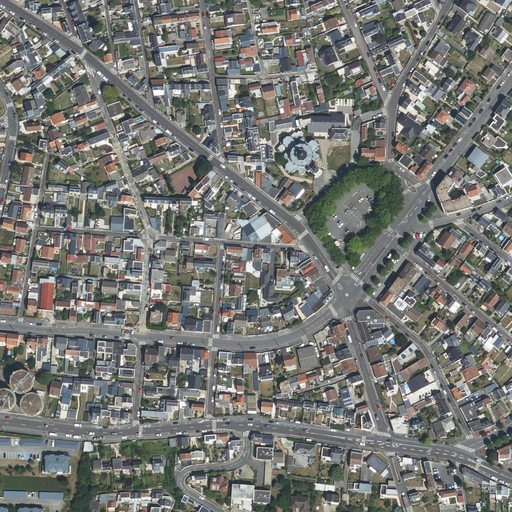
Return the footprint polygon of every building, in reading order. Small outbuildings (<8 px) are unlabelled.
[(310,8),(318,5),(316,0),(310,0),(303,4),(304,9),(306,9),(306,10),(310,8)] [(334,2),(333,0),(329,0),(321,3),(324,8),(335,4),(334,2)] [(400,0),(399,0),(392,3),(397,13),(405,9),(400,0)] [(431,4),(429,0),(427,0),(419,4),(422,9),(431,4)] [(40,10),(40,4),(33,5),(33,2),(27,3),(27,6),(27,9),(39,16),(42,11),(41,10),(40,10)] [(75,4),(69,6),(73,17),(84,13),(83,11),(80,4),(79,2),(75,4)] [(324,8),(321,3),(318,5),(310,8),(311,11),(313,13),(324,8)] [(167,14),(173,13),(169,4),(165,5),(167,14)] [(248,11),(247,5),(229,7),(230,16),(234,15),(243,13),(243,11),(246,11),(248,11)] [(377,6),(371,8),(373,13),(374,16),(380,13),(377,6)] [(371,8),(359,13),(361,16),(361,18),(365,16),(373,13),(371,8)] [(53,14),(52,9),(42,10),(42,11),(39,16),(42,18),(43,16),(44,16),(53,14)] [(201,21),(199,9),(189,11),(189,12),(190,22),(201,21)] [(408,13),(404,15),(407,20),(412,17),(417,15),(415,10),(408,13)] [(403,11),(392,15),(394,19),(404,15),(403,11)] [(191,27),(190,22),(189,12),(177,13),(178,23),(185,22),(186,27),(187,28),(191,27)] [(307,16),(306,15),(304,16),(304,17),(301,17),(301,16),(299,16),(299,12),(297,12),(298,20),(307,19),(307,18),(307,16)] [(458,12),(456,15),(458,16),(463,20),(465,17),(458,12)] [(84,13),(73,17),(76,23),(86,19),(84,13)] [(178,23),(177,13),(169,14),(170,24),(174,24),(178,23)] [(170,24),(169,14),(161,16),(163,25),(166,25),(170,24)] [(243,26),(242,14),(234,15),(230,16),(227,16),(228,28),(243,26)] [(161,16),(161,15),(153,17),(155,26),(159,26),(163,25),(161,16)] [(407,20),(404,15),(394,19),(396,24),(407,20)] [(420,23),(418,17),(417,15),(412,17),(416,26),(420,23)] [(420,23),(421,26),(427,23),(423,15),(418,17),(420,23)] [(456,37),(466,23),(463,20),(458,16),(452,24),(451,25),(450,25),(446,30),(456,37)] [(478,30),(477,31),(482,35),(486,30),(488,32),(497,20),(493,17),(492,18),(489,16),(478,30)] [(505,21),(500,18),(495,25),(497,26),(500,28),(505,21)] [(5,19),(0,25),(0,27),(3,30),(9,22),(5,19)] [(86,19),(76,23),(78,28),(88,25),(87,22),(86,19)] [(335,19),(325,24),(329,33),(340,28),(338,24),(337,24),(335,19)] [(72,34),(67,20),(61,21),(66,33),(69,36),(72,34)] [(21,30),(9,22),(3,30),(14,38),(18,33),(21,30)] [(276,23),(261,25),(262,34),(277,32),(276,23)] [(364,31),(375,27),(373,23),(362,28),(364,31)] [(384,34),(380,24),(377,26),(378,28),(376,29),(378,33),(379,36),(384,34)] [(89,29),(88,25),(78,28),(83,44),(94,42),(93,38),(90,32),(92,32),(92,31),(93,31),(93,30),(92,30),(92,29),(91,29),(89,29)] [(364,31),(361,32),(362,35),(365,34),(365,33),(376,29),(378,28),(377,26),(375,27),(364,31)] [(378,33),(376,29),(365,33),(365,34),(366,37),(367,38),(368,37),(378,33)] [(497,33),(495,35),(494,37),(500,42),(506,34),(500,29),(499,31),(497,33)] [(344,42),(339,31),(329,35),(332,42),(334,46),(344,42)] [(215,33),(216,40),(229,39),(231,39),(230,32),(226,33),(226,32),(215,33)] [(254,40),(253,35),(239,37),(242,48),(250,47),(250,45),(251,45),(251,43),(250,43),(249,41),(254,40)] [(287,47),(292,46),(292,45),(295,44),(295,43),(295,41),(294,35),(286,36),(286,37),(283,37),(284,47),(287,47)] [(154,50),(159,49),(159,48),(159,47),(157,47),(155,36),(150,37),(153,50),(154,50)] [(389,50),(405,44),(404,41),(403,39),(387,45),(389,50)] [(352,43),(351,40),(337,46),(339,51),(344,49),(353,45),(352,43)] [(94,42),(89,47),(96,53),(99,49),(97,47),(98,45),(94,42)] [(441,42),(434,53),(442,59),(450,49),(441,42)] [(27,57),(35,52),(30,44),(27,46),(24,48),(27,57)] [(381,48),(378,50),(374,51),(376,55),(383,52),(385,52),(388,50),(386,46),(382,48),(381,48)] [(480,55),(486,60),(493,51),(486,46),(482,52),(480,55)] [(23,58),(27,57),(24,48),(23,47),(21,47),(18,48),(20,53),(21,59),(22,59),(22,58),(23,58)] [(175,47),(167,48),(159,49),(160,55),(161,60),(165,60),(164,53),(176,52),(176,50),(175,47)] [(257,55),(255,47),(250,47),(242,48),(241,49),(241,55),(242,54),(245,54),(246,54),(247,56),(247,57),(257,55)] [(279,49),(279,48),(276,48),(276,53),(276,54),(275,55),(276,58),(283,58),(282,49),(279,49)] [(338,62),(332,48),(319,54),(321,60),(324,59),(327,66),(338,62)] [(67,54),(60,49),(55,53),(60,60),(67,54)] [(307,54),(308,54),(310,66),(315,65),(312,49),(307,50),(307,54)] [(510,64),(511,61),(511,53),(511,52),(508,50),(502,58),(510,64)] [(38,56),(35,52),(27,57),(32,66),(37,63),(34,58),(37,57),(38,56)] [(300,68),(305,67),(304,64),(302,55),(302,52),(297,53),(300,68)] [(442,59),(434,53),(429,59),(438,66),(443,59),(442,59)] [(72,56),(64,62),(66,66),(67,66),(73,61),(75,60),(72,56)] [(391,67),(396,65),(392,56),(389,57),(387,58),(391,67)] [(32,66),(27,57),(23,58),(25,60),(23,62),(24,67),(25,68),(25,70),(26,71),(27,74),(31,71),(29,68),(32,66)] [(129,58),(130,61),(124,62),(127,71),(135,69),(133,58),(129,58)] [(292,73),(289,59),(284,60),(269,61),(269,65),(280,64),(281,67),(281,68),(283,74),(292,73)] [(382,60),(378,62),(379,64),(376,65),(377,67),(386,63),(384,59),(382,60)] [(442,69),(447,63),(443,59),(438,66),(442,69)] [(23,62),(22,61),(17,62),(14,63),(8,67),(12,72),(16,69),(17,69),(20,68),(24,67),(23,62)] [(240,72),(238,61),(228,63),(229,66),(229,70),(230,71),(237,70),(237,73),(240,72)] [(66,66),(64,62),(56,68),(59,72),(64,68),(65,67),(66,66)] [(439,70),(428,62),(425,66),(436,74),(439,70)] [(362,71),(358,63),(348,67),(352,76),(362,71)] [(379,73),(381,78),(387,75),(389,74),(389,75),(393,73),(394,75),(395,77),(400,75),(396,66),(391,68),(379,73)] [(503,73),(494,66),(491,71),(495,74),(499,77),(503,73)] [(40,79),(47,75),(41,67),(36,71),(34,73),(39,80),(40,79)] [(347,77),(352,76),(348,67),(344,69),(347,77)] [(59,72),(56,68),(48,74),(51,78),(59,72)] [(197,74),(196,68),(182,69),(183,78),(185,78),(185,75),(197,74)] [(183,78),(182,69),(170,71),(171,75),(171,76),(173,76),(173,78),(177,78),(177,76),(178,76),(178,79),(183,79),(183,78)] [(489,81),(495,74),(491,71),(489,69),(483,77),(489,81)] [(444,75),(439,70),(436,74),(434,76),(440,81),(444,75)] [(27,74),(26,71),(14,80),(16,82),(23,77),(27,74)] [(428,80),(415,71),(412,76),(424,85),(425,85),(428,80)] [(61,75),(59,72),(51,78),(54,81),(61,75)] [(51,78),(48,74),(47,75),(40,79),(43,83),(50,78),(51,78)] [(134,86),(137,83),(140,80),(133,75),(128,81),(134,86)] [(21,90),(25,87),(22,84),(26,81),(23,77),(16,82),(12,85),(18,92),(21,90)] [(158,81),(151,81),(152,86),(165,86),(165,82),(165,77),(158,77),(158,81)] [(148,85),(147,78),(140,85),(136,90),(140,94),(148,85)] [(364,87),(370,85),(368,78),(361,81),(364,87)] [(43,83),(40,79),(39,80),(37,82),(32,85),(35,89),(43,83)] [(452,83),(448,80),(442,89),(446,92),(446,91),(451,86),(452,83)] [(475,86),(470,82),(467,80),(460,89),(463,91),(468,95),(475,86)] [(468,95),(470,97),(478,86),(471,80),(470,82),(475,86),(468,95)] [(376,91),(373,83),(370,85),(364,87),(361,89),(362,92),(364,91),(365,93),(373,89),(374,91),(376,91)] [(420,90),(412,84),(410,87),(408,89),(412,92),(414,93),(418,97),(422,92),(420,90)] [(90,101),(84,87),(80,89),(80,88),(74,90),(79,105),(90,101)] [(263,99),(276,96),(274,87),(262,89),(261,89),(263,96),(263,99)] [(326,110),(321,87),(316,88),(321,111),(326,110)] [(428,93),(426,91),(424,93),(426,95),(436,102),(443,94),(434,87),(429,94),(428,93)] [(376,96),(374,91),(373,89),(365,93),(367,97),(371,96),(372,98),(376,96)] [(228,90),(218,90),(220,101),(226,100),(228,100),(228,95),(230,95),(231,94),(231,91),(230,90),(228,90)] [(468,100),(471,97),(470,97),(468,95),(463,91),(460,95),(457,99),(459,100),(464,104),(468,99),(468,100)] [(41,96),(35,100),(39,113),(47,108),(45,105),(46,103),(41,96)] [(249,108),(253,107),(250,97),(240,98),(242,107),(244,107),(247,107),(247,108),(249,108)] [(306,99),(300,100),(300,101),(301,105),(303,115),(314,113),(313,109),(312,102),(309,102),(311,110),(306,112),(305,108),(304,109),(303,105),(303,104),(306,103),(307,103),(306,99)] [(409,106),(411,102),(407,99),(401,108),(405,111),(406,109),(409,106)] [(511,103),(506,99),(502,104),(510,110),(511,107),(511,103)] [(96,105),(94,100),(84,104),(86,109),(92,107),(96,105)] [(288,100),(279,101),(281,107),(282,106),(284,114),(280,115),(281,120),(286,119),(285,115),(287,115),(284,102),(288,101),(288,100)] [(40,116),(35,101),(29,102),(31,106),(34,116),(35,117),(40,116)] [(286,119),(292,118),(291,114),(288,104),(289,104),(288,101),(284,102),(287,115),(285,115),(286,119)] [(300,106),(301,105),(300,101),(294,102),(294,107),(291,107),(292,112),(301,111),(300,106)] [(306,105),(303,105),(304,109),(305,108),(306,112),(311,110),(309,102),(307,103),(306,103),(306,105)] [(211,103),(198,104),(198,109),(204,108),(205,112),(204,112),(204,117),(206,117),(206,122),(215,120),(213,107),(211,107),(211,103)] [(117,104),(108,107),(112,119),(122,115),(120,110),(119,110),(117,104)] [(455,108),(461,112),(464,108),(462,107),(459,104),(455,108)] [(510,110),(502,104),(495,114),(497,115),(503,120),(511,111),(510,110)] [(29,118),(34,116),(31,106),(25,108),(27,111),(28,114),(29,118)] [(468,119),(472,114),(464,108),(461,112),(460,113),(468,119)] [(450,117),(442,111),(440,115),(436,120),(444,126),(450,117)] [(64,123),(61,113),(51,117),(55,127),(64,123)] [(423,129),(414,122),(410,119),(407,116),(403,113),(398,120),(399,123),(406,128),(406,130),(405,131),(404,130),(401,134),(409,140),(414,134),(418,138),(424,129),(423,129)] [(463,126),(467,121),(459,115),(454,120),(463,126)] [(503,120),(497,115),(494,120),(497,122),(495,125),(493,123),(490,128),(497,133),(506,122),(503,120)] [(88,120),(87,116),(75,121),(77,125),(77,126),(89,121),(88,120)] [(256,121),(255,118),(253,118),(245,119),(245,123),(243,123),(243,125),(239,125),(240,131),(248,130),(257,128),(257,125),(256,121)] [(292,128),(290,120),(275,123),(277,131),(292,128)] [(443,125),(435,120),(433,123),(440,128),(443,125)] [(375,123),(375,121),(364,125),(362,126),(362,129),(367,129),(367,131),(375,131),(375,129),(375,124),(375,123)] [(130,127),(129,122),(122,125),(125,132),(127,136),(129,136),(133,134),(131,130),(130,127)] [(440,128),(433,123),(433,124),(430,127),(428,130),(427,131),(432,135),(435,131),(437,132),(440,128)] [(26,125),(27,132),(40,131),(40,124),(26,125)] [(138,132),(144,130),(143,125),(135,128),(133,128),(133,129),(135,133),(136,133),(138,132)] [(151,131),(150,128),(144,130),(138,132),(143,143),(150,140),(154,138),(154,137),(151,131)] [(257,129),(257,128),(248,130),(249,134),(253,133),(255,143),(259,142),(259,141),(257,129)] [(164,134),(158,129),(151,131),(154,137),(164,134)] [(52,143),(60,140),(57,130),(52,132),(51,133),(48,134),(52,143)] [(210,138),(219,145),(217,130),(210,138)] [(347,133),(347,130),(332,130),(332,132),(332,140),(347,141),(347,133)] [(427,131),(424,130),(422,133),(429,138),(432,135),(427,131)] [(495,139),(486,132),(484,136),(483,135),(480,139),(483,141),(482,142),(489,148),(492,145),(496,140),(495,139)] [(110,138),(108,133),(99,137),(101,142),(110,138)] [(301,140),(300,139),(296,134),(295,133),(292,135),(291,135),(291,136),(290,137),(290,138),(287,138),(286,137),(286,138),(283,141),(282,141),(283,142),(282,145),(282,146),(283,145),(284,147),(283,147),(284,148),(284,147),(287,150),(286,150),(287,151),(287,150),(289,152),(288,154),(287,153),(287,154),(286,154),(284,156),(284,158),(286,160),(287,160),(287,161),(288,161),(289,163),(288,164),(287,164),(287,165),(286,166),(285,166),(285,167),(286,169),(285,170),(286,170),(288,173),(288,174),(289,174),(289,173),(292,173),(292,174),(293,174),(293,173),(294,172),(295,172),(294,171),(295,170),(298,171),(297,172),(298,173),(298,172),(298,173),(300,175),(302,176),(304,174),(304,172),(305,173),(305,172),(307,171),(307,172),(308,173),(309,172),(310,172),(315,177),(314,179),(316,179),(316,177),(317,177),(316,176),(317,176),(316,176),(316,175),(318,173),(319,174),(319,173),(320,174),(321,173),(322,173),(322,172),(320,172),(316,167),(316,165),(315,165),(314,166),(315,162),(316,162),(317,162),(316,161),(318,161),(320,160),(320,157),(318,155),(317,155),(317,154),(316,155),(315,152),(316,151),(316,152),(317,151),(316,151),(318,150),(319,149),(318,149),(318,146),(319,146),(318,145),(315,142),(315,141),(314,142),(312,142),(311,141),(311,142),(310,143),(309,143),(309,144),(308,145),(306,144),(306,143),(305,143),(305,142),(304,140),(301,140)] [(280,146),(278,149),(280,151),(282,154),(284,156),(286,154),(287,154),(287,153),(288,154),(289,152),(287,150),(287,151),(286,150),(287,150),(284,147),(284,148),(283,147),(284,147),(283,145),(282,146),(282,145),(283,142),(282,141),(283,141),(286,138),(286,137),(287,138),(290,138),(290,137),(291,136),(291,135),(286,135),(280,140),(280,146)] [(130,141),(129,136),(127,136),(119,139),(121,144),(124,143),(127,142),(130,141)] [(503,148),(506,144),(496,136),(495,139),(496,140),(492,145),(496,148),(503,148)] [(101,142),(99,137),(89,141),(91,145),(91,146),(101,142)] [(168,144),(166,138),(155,142),(157,148),(168,144)] [(210,138),(204,146),(217,156),(220,155),(219,145),(210,138)] [(409,148),(396,138),(396,142),(407,151),(409,148)] [(52,143),(49,144),(50,148),(57,145),(60,152),(64,150),(60,140),(52,143)] [(47,142),(46,142),(40,141),(38,149),(43,149),(45,150),(47,142)] [(49,144),(48,141),(46,141),(46,142),(47,142),(45,150),(43,149),(43,152),(47,153),(51,154),(52,155),(50,148),(49,144)] [(91,145),(89,141),(75,146),(77,151),(79,150),(80,151),(84,150),(84,149),(88,147),(91,145)] [(265,163),(270,163),(270,160),(267,160),(263,160),(262,154),(266,154),(265,148),(265,142),(261,142),(260,142),(261,151),(261,154),(261,158),(261,163),(265,163)] [(386,150),(386,142),(380,142),(376,142),(375,142),(375,143),(375,150),(386,150)] [(405,155),(407,151),(396,142),(396,149),(404,156),(405,155)] [(427,162),(428,162),(435,152),(434,152),(437,148),(431,144),(421,157),(423,159),(427,162)] [(70,148),(64,150),(60,152),(62,157),(65,156),(65,157),(69,156),(68,154),(72,153),(70,148)] [(140,153),(139,148),(134,150),(134,151),(136,155),(137,158),(141,156),(143,161),(148,159),(145,151),(140,153)] [(180,153),(179,148),(169,152),(171,156),(179,153),(180,153)] [(418,155),(409,148),(407,151),(405,155),(413,161),(418,155)] [(477,148),(468,161),(472,164),(479,170),(489,157),(477,148)] [(382,152),(375,152),(375,161),(375,162),(385,162),(385,156),(382,156),(382,152)] [(167,158),(165,153),(154,157),(156,162),(167,158)] [(186,153),(181,156),(180,156),(181,158),(182,160),(184,159),(186,162),(190,160),(186,153)] [(21,157),(20,161),(31,163),(32,156),(22,154),(21,157)] [(119,162),(118,158),(114,160),(113,155),(99,160),(100,164),(103,163),(104,168),(107,167),(113,164),(119,162)] [(407,169),(413,161),(405,155),(404,156),(398,163),(407,169)] [(421,157),(418,155),(413,161),(418,165),(421,162),(423,159),(421,157)] [(182,160),(181,158),(179,160),(180,162),(175,165),(176,168),(186,162),(184,159),(182,160)] [(151,164),(148,159),(143,161),(145,165),(148,170),(153,168),(151,164)] [(69,167),(61,161),(58,165),(66,171),(68,170),(70,167),(69,167)] [(422,181),(433,166),(428,162),(427,162),(425,165),(421,170),(419,172),(416,177),(422,181)] [(116,172),(113,164),(107,167),(109,175),(116,172)] [(477,174),(480,170),(479,170),(472,164),(469,168),(470,169),(473,171),(477,174)] [(148,170),(145,165),(144,165),(145,168),(140,170),(142,175),(143,174),(149,172),(148,170)] [(35,169),(26,167),(25,170),(24,170),(23,176),(33,178),(35,169)] [(410,172),(416,177),(419,172),(415,169),(413,167),(410,172)] [(511,183),(511,176),(506,169),(495,176),(503,187),(509,183),(511,184),(511,183)] [(155,182),(160,179),(159,178),(154,170),(150,173),(150,174),(152,176),(153,179),(155,182)] [(461,176),(453,170),(447,178),(455,184),(457,182),(459,178),(461,176)] [(481,179),(487,175),(480,170),(477,174),(476,175),(481,179)] [(216,174),(212,171),(207,176),(211,180),(216,174)] [(120,181),(116,172),(109,175),(113,184),(116,183),(120,181)] [(220,177),(216,174),(211,180),(215,184),(220,177)] [(33,178),(23,176),(21,182),(22,183),(22,186),(31,188),(33,178)] [(211,180),(207,176),(201,183),(205,186),(211,180)] [(262,191),(274,200),(280,192),(274,187),(274,188),(271,187),(272,186),(272,183),(265,178),(262,176),(262,178),(262,191)] [(455,184),(447,178),(441,185),(449,192),(452,188),(455,184)] [(166,190),(161,181),(156,184),(161,193),(166,190)] [(116,183),(113,184),(105,187),(107,192),(113,190),(118,188),(116,183)] [(205,186),(201,183),(195,189),(199,193),(202,189),(205,186)] [(303,189),(296,183),(288,193),(294,197),(296,199),(297,197),(302,191),(303,189)] [(449,192),(441,185),(437,190),(437,193),(441,205),(451,201),(448,193),(449,192)] [(468,199),(483,193),(481,190),(478,185),(467,190),(467,188),(463,190),(466,195),(467,196),(468,199)] [(97,195),(98,190),(93,189),(94,187),(89,187),(88,195),(97,195)] [(497,199),(502,196),(497,188),(494,189),(492,191),(495,195),(497,199)] [(32,194),(32,195),(32,193),(32,190),(27,189),(26,193),(26,196),(24,195),(23,200),(30,202),(32,194)] [(199,193),(195,189),(189,195),(192,198),(192,199),(193,198),(199,193)] [(215,193),(211,191),(204,200),(205,200),(208,203),(210,201),(215,193)] [(294,197),(288,193),(287,192),(280,200),(283,203),(287,206),(294,197)] [(219,201),(226,206),(227,201),(230,197),(225,193),(219,201)] [(233,194),(227,202),(236,208),(238,206),(242,200),(233,194)] [(448,215),(472,208),(468,199),(467,196),(457,200),(458,201),(452,203),(451,201),(441,205),(444,214),(448,215)] [(291,205),(296,199),(294,197),(287,206),(290,209),(293,206),(291,205)] [(215,205),(210,201),(208,203),(205,200),(205,206),(211,210),(215,205)] [(247,204),(242,201),(242,200),(238,206),(241,208),(243,207),(247,204)] [(250,202),(247,204),(243,207),(250,218),(258,212),(251,201),(250,202)] [(56,212),(56,207),(57,204),(52,203),(43,202),(41,213),(56,214),(56,212)] [(10,205),(8,216),(16,218),(17,216),(18,207),(10,205)] [(32,207),(22,206),(20,220),(25,221),(26,213),(27,212),(28,212),(31,212),(32,207)] [(508,217),(508,216),(499,209),(497,210),(500,212),(508,217)] [(509,221),(510,220),(507,218),(508,217),(500,212),(497,216),(505,221),(507,223),(509,221)] [(251,224),(244,229),(243,229),(252,242),(256,239),(258,242),(271,233),(283,225),(280,223),(267,213),(251,224)] [(493,222),(484,215),(482,218),(490,225),(493,222)] [(119,218),(115,217),(114,227),(122,228),(122,220),(118,220),(119,218)] [(488,228),(490,225),(482,218),(481,218),(478,223),(487,229),(488,228)] [(17,224),(18,220),(14,219),(13,222),(5,220),(4,221),(13,223),(12,229),(16,230),(17,224)] [(249,221),(237,220),(244,229),(251,224),(249,221)] [(13,223),(4,221),(3,227),(4,227),(12,229),(13,223)] [(507,223),(507,224),(503,229),(511,236),(511,223),(509,221),(507,223)] [(497,236),(501,232),(496,228),(497,227),(496,226),(497,225),(493,222),(490,225),(488,228),(491,231),(494,233),(497,236)] [(28,226),(17,224),(16,230),(16,232),(26,234),(28,226)] [(296,240),(283,225),(271,233),(276,237),(277,238),(278,237),(281,240),(286,245),(295,245),(297,241),(297,240),(296,240)] [(252,242),(243,229),(242,241),(252,242)] [(455,239),(446,232),(437,244),(446,251),(455,239)] [(272,238),(271,233),(258,242),(272,243),(272,238)] [(135,239),(131,239),(130,242),(126,241),(125,251),(134,252),(134,250),(134,245),(134,244),(135,239)] [(141,240),(135,239),(134,244),(137,244),(140,247),(140,248),(140,250),(145,251),(146,246),(141,240)] [(25,241),(18,240),(18,242),(16,251),(19,251),(23,252),(25,245),(25,241)] [(511,242),(511,243),(509,241),(503,250),(508,254),(511,248),(511,242)] [(190,244),(182,243),(182,249),(183,249),(183,254),(188,255),(188,254),(190,250),(190,249),(190,244)] [(467,243),(460,252),(461,252),(466,256),(473,247),(472,246),(467,243)] [(479,244),(476,248),(484,255),(488,250),(479,244)] [(429,250),(423,245),(419,250),(427,256),(429,254),(432,256),(433,256),(434,254),(429,250)] [(53,259),(55,249),(45,247),(43,258),(53,259)] [(243,257),(243,261),(247,262),(247,256),(248,249),(239,248),(239,254),(240,254),(239,256),(243,257)] [(263,250),(256,250),(255,253),(255,259),(263,259),(263,250)] [(270,262),(271,251),(263,250),(263,259),(262,263),(268,264),(268,262),(270,262)] [(427,256),(419,250),(417,253),(417,255),(429,265),(430,263),(435,267),(437,264),(430,259),(427,256)] [(176,252),(166,251),(165,256),(165,261),(175,262),(176,252)] [(499,259),(490,252),(487,256),(487,257),(490,259),(493,261),(495,263),(499,259)] [(255,259),(255,253),(253,253),(253,263),(262,263),(263,259),(255,259)] [(303,254),(299,253),(300,254),(301,260),(303,263),(304,265),(311,260),(310,259),(303,254)] [(10,263),(11,256),(3,254),(2,262),(10,263)] [(79,256),(76,256),(71,255),(68,255),(68,261),(76,262),(76,264),(84,264),(84,262),(79,261),(79,256)] [(18,257),(11,256),(10,263),(17,265),(19,257),(18,257)] [(454,256),(449,263),(453,266),(455,263),(460,268),(464,264),(463,264),(454,256)] [(499,259),(495,263),(492,267),(497,271),(503,262),(499,259)] [(303,265),(299,268),(301,270),(305,267),(313,263),(311,260),(304,265),(303,265)] [(444,269),(447,264),(442,260),(440,263),(439,265),(442,267),(444,269)] [(475,269),(465,261),(463,264),(464,264),(473,271),(475,269)] [(143,272),(144,263),(134,262),(134,263),(133,271),(143,272)] [(205,268),(206,262),(203,262),(201,262),(195,262),(195,267),(200,267),(200,273),(205,273),(205,268)] [(317,269),(313,263),(305,267),(309,273),(317,269)] [(409,264),(399,277),(408,284),(418,271),(409,264)] [(473,271),(464,264),(460,268),(470,275),(473,271)] [(303,273),(305,276),(307,275),(309,273),(305,267),(301,270),(303,273)] [(492,267),(488,272),(494,277),(498,272),(497,271),(492,267)] [(486,276),(476,268),(475,269),(473,271),(483,279),(485,277),(486,276)] [(16,270),(14,269),(12,282),(13,282),(20,283),(21,279),(21,276),(22,272),(15,271),(16,270)] [(307,275),(308,276),(314,283),(322,278),(317,269),(309,273),(307,275)] [(290,274),(290,273),(286,273),(287,271),(279,270),(278,270),(277,278),(281,278),(281,279),(286,279),(286,277),(290,278),(290,274)] [(160,271),(153,271),(152,284),(162,285),(163,276),(164,272),(160,271)] [(483,279),(473,272),(472,273),(473,274),(482,281),(483,279)] [(274,295),(274,283),(268,283),(269,274),(262,273),(261,287),(265,287),(265,299),(268,302),(275,303),(280,300),(280,296),(274,295)] [(511,277),(507,273),(506,275),(502,280),(508,285),(511,281),(510,280),(511,278),(511,277)] [(474,282),(478,286),(482,281),(473,274),(469,278),(472,281),(474,282)] [(308,276),(303,280),(308,287),(314,283),(308,276)] [(419,293),(429,280),(424,276),(414,289),(419,293)] [(466,278),(463,276),(458,282),(461,285),(466,278)] [(408,284),(399,277),(397,280),(406,287),(408,284)] [(314,283),(308,287),(313,292),(321,300),(326,295),(322,292),(327,287),(322,278),(314,283)] [(492,286),(483,279),(482,281),(491,288),(492,286)] [(55,281),(49,280),(41,280),(38,311),(52,312),(52,310),(55,282),(55,281)] [(406,287),(397,280),(390,290),(399,297),(400,295),(403,291),(405,289),(406,287)] [(433,283),(430,280),(429,280),(419,293),(420,293),(423,295),(425,292),(430,286),(431,285),(433,283)] [(482,281),(478,286),(487,292),(491,288),(482,281)] [(111,283),(103,283),(103,291),(103,293),(117,295),(118,288),(118,284),(111,284),(111,283)] [(19,295),(20,289),(12,287),(7,286),(6,292),(15,294),(19,295)] [(241,286),(231,286),(230,298),(235,298),(238,299),(240,299),(241,286)] [(430,289),(427,293),(435,300),(436,299),(438,296),(435,293),(433,291),(430,289)] [(326,295),(321,300),(326,305),(333,298),(333,294),(332,290),(330,292),(326,295)] [(399,297),(390,290),(380,302),(386,308),(390,303),(394,306),(395,305),(397,307),(395,310),(404,318),(406,316),(412,308),(402,300),(399,297)] [(321,300),(313,292),(310,295),(316,302),(317,303),(321,300)] [(417,302),(420,299),(418,297),(412,292),(409,295),(408,297),(411,299),(412,298),(417,302)] [(452,299),(445,292),(441,297),(448,302),(449,303),(452,299)] [(402,297),(400,295),(399,297),(402,300),(404,301),(408,297),(409,295),(407,293),(406,295),(405,294),(402,297)] [(490,306),(492,307),(499,298),(493,293),(486,302),(489,305),(490,306)] [(441,297),(439,295),(438,296),(436,299),(439,302),(444,306),(448,302),(441,297)] [(412,308),(417,302),(412,298),(411,299),(408,297),(404,301),(412,308)] [(479,297),(474,304),(477,306),(483,300),(479,297)] [(456,302),(452,299),(449,303),(446,306),(450,310),(456,302)] [(315,314),(326,305),(321,300),(317,303),(314,306),(311,309),(315,314)] [(37,313),(38,302),(30,301),(30,302),(29,312),(37,313)] [(510,306),(503,301),(497,309),(500,312),(503,314),(510,306)] [(461,306),(456,302),(450,310),(454,313),(461,306)] [(390,303),(386,308),(402,321),(404,318),(395,310),(397,307),(395,305),(394,306),(390,303)] [(1,304),(0,309),(0,313),(11,315),(12,307),(1,304)] [(307,319),(315,314),(311,309),(309,306),(308,304),(306,306),(301,310),(300,310),(307,319)] [(299,314),(294,305),(286,309),(282,311),(282,312),(286,322),(295,316),(296,317),(298,316),(299,314)] [(82,308),(77,308),(77,313),(77,315),(82,316),(86,316),(86,314),(84,313),(84,312),(82,312),(82,308)] [(280,313),(278,308),(271,311),(273,316),(276,315),(280,313)] [(412,308),(406,316),(409,318),(410,317),(416,323),(422,315),(413,308),(412,308)] [(384,319),(374,310),(366,311),(366,320),(371,320),(374,320),(380,319),(384,319)] [(160,311),(156,311),(156,313),(155,313),(155,314),(152,313),(151,322),(157,323),(157,322),(161,322),(162,319),(162,314),(159,314),(160,311)] [(258,315),(258,311),(250,312),(251,318),(257,318),(257,322),(259,322),(258,315)] [(366,320),(366,311),(359,311),(356,315),(359,323),(362,322),(367,322),(367,320),(366,320)] [(169,314),(168,322),(168,323),(177,323),(178,315),(169,314)] [(124,316),(116,315),(116,317),(115,320),(115,326),(125,327),(125,321),(125,319),(126,319),(127,319),(128,316),(127,316),(127,315),(124,315),(124,316)] [(466,315),(463,318),(456,326),(461,330),(470,318),(469,317),(466,315)] [(247,318),(247,317),(235,316),(235,319),(235,321),(234,323),(234,326),(240,326),(240,327),(247,328),(247,323),(247,318)] [(269,327),(273,326),(271,317),(267,318),(264,319),(261,320),(263,328),(269,327)] [(439,321),(436,319),(432,323),(441,330),(444,327),(444,326),(439,321)] [(443,321),(440,319),(439,321),(444,326),(444,327),(449,331),(452,328),(448,325),(443,321)] [(478,320),(471,328),(480,336),(485,331),(488,328),(478,320)] [(196,333),(197,322),(192,321),(187,321),(186,332),(196,333)] [(204,321),(204,322),(203,333),(211,334),(212,322),(209,322),(205,321),(204,321)] [(370,333),(367,322),(362,322),(359,323),(358,323),(364,342),(368,341),(368,342),(371,341),(371,340),(375,339),(373,333),(370,333)] [(341,326),(333,329),(332,329),(332,331),(334,337),(338,336),(339,339),(343,338),(342,337),(345,337),(346,336),(343,326),(341,326)] [(382,330),(373,333),(375,339),(382,337),(384,344),(386,343),(388,341),(386,339),(392,333),(387,327),(382,330)] [(458,334),(457,334),(452,328),(449,331),(447,332),(450,338),(446,340),(451,350),(458,346),(465,342),(458,334)] [(490,334),(485,331),(480,336),(480,337),(485,342),(487,340),(488,338),(487,337),(490,334)] [(8,334),(0,333),(0,342),(7,343),(8,334)] [(20,335),(8,334),(7,343),(7,345),(15,347),(18,347),(19,342),(20,335)] [(493,339),(491,337),(488,341),(495,346),(501,338),(496,335),(493,339)] [(349,349),(345,337),(342,337),(343,338),(339,339),(338,336),(334,337),(330,338),(328,339),(330,345),(333,343),(335,348),(341,346),(343,351),(349,349)] [(49,338),(38,337),(38,341),(37,347),(37,351),(48,352),(49,338)] [(371,341),(368,342),(366,343),(368,349),(378,346),(384,344),(382,337),(371,341)] [(505,342),(501,338),(495,346),(494,346),(495,347),(498,349),(498,350),(501,347),(502,345),(505,342)] [(81,341),(70,340),(69,345),(69,348),(77,349),(77,347),(81,347),(81,341)] [(81,347),(80,352),(89,353),(93,353),(94,353),(95,342),(81,341),(81,347)] [(495,346),(488,341),(484,345),(491,350),(494,346),(495,346)] [(417,348),(413,344),(399,356),(401,358),(404,356),(405,358),(417,348)] [(135,345),(129,345),(128,356),(136,357),(137,348),(135,345)] [(327,356),(335,354),(332,346),(324,349),(326,352),(327,356)] [(382,359),(378,346),(368,349),(372,362),(382,359)] [(464,358),(458,346),(451,350),(445,353),(448,359),(449,358),(452,364),(464,358)] [(495,347),(494,346),(491,350),(489,352),(489,353),(487,356),(489,357),(496,350),(494,348),(495,347)] [(313,347),(297,351),(302,370),(318,366),(313,347)] [(113,349),(106,348),(105,354),(105,362),(106,362),(107,354),(113,354),(113,352),(113,349)] [(194,350),(182,349),(181,358),(181,361),(189,362),(193,362),(194,350)] [(352,359),(349,349),(343,351),(337,353),(340,363),(341,362),(352,359)] [(100,359),(97,359),(97,361),(105,362),(105,354),(101,353),(100,359)] [(220,353),(219,360),(227,360),(232,361),(232,354),(220,353)] [(390,357),(392,363),(397,358),(398,357),(395,353),(390,357)] [(254,366),(254,354),(244,355),(244,360),(244,366),(248,366),(254,366)] [(152,355),(151,366),(152,366),(153,363),(159,363),(159,361),(155,360),(155,356),(152,355)] [(286,368),(297,365),(295,355),(288,356),(288,355),(283,356),(286,368)] [(170,364),(169,366),(180,367),(181,361),(181,358),(170,357),(170,359),(170,364)] [(488,359),(485,357),(480,363),(484,369),(487,372),(491,378),(494,374),(488,368),(489,367),(485,363),(488,359)] [(402,371),(397,358),(392,363),(395,373),(396,375),(401,372),(402,371)] [(402,371),(401,372),(407,382),(412,379),(409,374),(420,369),(428,365),(424,358),(402,371)] [(209,369),(209,359),(201,359),(201,369),(209,369)] [(334,369),(330,359),(322,362),(325,371),(334,369)] [(356,372),(352,359),(341,362),(344,371),(348,370),(349,374),(356,372)] [(464,366),(466,370),(471,367),(468,363),(467,359),(466,359),(462,361),(464,365),(464,366)] [(383,363),(373,366),(378,379),(384,377),(387,376),(383,363)] [(478,372),(474,365),(471,367),(471,368),(466,370),(461,372),(467,383),(480,376),(478,372)] [(273,374),(272,367),(261,368),(262,375),(273,374)] [(126,370),(126,369),(120,369),(119,376),(134,378),(135,371),(126,370)] [(307,375),(309,382),(315,380),(317,379),(315,373),(313,373),(308,375),(307,375)] [(24,375),(23,375),(21,375),(19,376),(18,376),(17,378),(16,379),(15,380),(14,382),(14,384),(15,385),(15,387),(16,388),(17,389),(18,390),(20,391),(21,392),(23,392),(25,392),(26,391),(28,390),(29,389),(30,388),(31,386),(31,385),(31,383),(31,382),(30,380),(30,379),(29,377),(27,376),(26,376),(24,375)] [(201,391),(202,376),(199,376),(192,376),(191,390),(196,391),(200,391),(201,391)] [(362,376),(350,379),(351,383),(352,385),(363,381),(362,376)] [(397,385),(395,380),(393,381),(393,378),(389,379),(390,382),(388,383),(386,383),(388,388),(394,385),(397,385)] [(421,389),(430,384),(428,380),(427,379),(418,384),(421,389)] [(441,392),(436,381),(403,398),(405,406),(411,403),(413,406),(441,392)] [(60,399),(63,384),(55,382),(50,397),(60,399)] [(290,389),(289,383),(286,383),(286,384),(282,385),(281,386),(282,395),(291,393),(290,389)] [(406,395),(411,393),(407,383),(402,386),(405,392),(406,395)] [(113,394),(117,394),(118,384),(113,384),(113,388),(109,387),(108,395),(112,395),(113,394)] [(493,393),(499,390),(495,384),(484,389),(488,395),(491,394),(493,393)] [(163,394),(164,388),(158,388),(152,387),(151,387),(150,389),(147,389),(147,394),(147,396),(153,397),(153,395),(157,395),(157,394),(163,394)] [(341,390),(347,408),(354,408),(347,388),(341,390)] [(457,388),(452,391),(457,402),(468,397),(465,389),(460,391),(459,392),(458,391),(457,388)] [(499,390),(493,393),(495,397),(497,401),(506,396),(502,388),(499,390)] [(180,389),(176,389),(175,400),(181,401),(182,401),(183,396),(183,391),(180,390),(180,389)] [(71,401),(73,391),(67,390),(66,394),(65,394),(64,400),(63,405),(70,406),(71,401)] [(199,398),(200,391),(196,391),(191,391),(180,390),(183,391),(183,396),(186,396),(186,397),(199,398)] [(336,390),(326,393),(329,402),(330,406),(332,406),(333,406),(335,406),(346,408),(343,398),(339,399),(336,390)] [(444,397),(441,392),(433,397),(434,399),(435,401),(444,397)] [(7,393),(6,393),(4,393),(3,394),(1,395),(0,396),(0,395),(0,406),(0,407),(2,408),(3,408),(4,409),(6,409),(7,409),(9,408),(10,408),(12,407),(13,405),(13,404),(14,403),(14,401),(14,400),(13,398),(12,397),(12,395),(10,394),(9,394),(7,393)] [(245,396),(238,396),(239,401),(234,401),(234,405),(234,406),(245,405),(245,396)] [(35,398),(33,398),(31,398),(30,398),(28,399),(27,400),(26,401),(25,403),(25,404),(25,406),(25,408),(25,409),(26,411),(27,412),(28,413),(30,414),(32,414),(33,414),(35,414),(36,414),(38,413),(39,412),(40,410),(41,409),(41,407),(41,406),(41,404),(41,403),(40,401),(39,400),(38,399),(36,398),(35,398)] [(132,407),(133,399),(123,398),(123,400),(123,403),(123,406),(132,407)] [(492,403),(490,398),(488,399),(481,402),(484,407),(492,403)] [(429,399),(406,410),(408,416),(409,418),(411,417),(412,417),(414,416),(413,413),(416,412),(416,411),(416,410),(427,405),(426,404),(432,402),(432,400),(431,399),(430,400),(429,399)] [(451,412),(445,400),(437,404),(443,416),(451,412)] [(274,404),(264,403),(263,413),(273,413),(274,414),(275,404),(274,404)] [(473,406),(472,403),(461,408),(463,413),(463,412),(465,416),(464,416),(466,419),(468,422),(467,422),(472,432),(475,433),(483,430),(481,425),(473,406)] [(497,406),(498,408),(499,407),(500,408),(499,409),(502,415),(505,413),(500,403),(497,405),(497,406)] [(405,406),(405,404),(397,407),(400,414),(401,415),(408,416),(406,410),(405,406)] [(369,410),(367,405),(358,408),(360,413),(356,413),(356,414),(360,413),(362,412),(369,410)] [(94,410),(93,413),(93,418),(98,418),(98,417),(101,417),(102,411),(94,410)] [(356,413),(356,412),(352,411),(349,411),(346,410),(345,418),(351,419),(350,424),(355,424),(356,415),(356,414),(356,413)] [(374,427),(369,410),(362,412),(363,415),(364,417),(361,417),(362,430),(371,431),(374,427)] [(70,412),(69,412),(68,418),(76,420),(77,413),(71,412),(70,412)] [(409,418),(408,416),(401,415),(388,414),(391,420),(400,418),(403,418),(405,422),(408,423),(409,425),(409,435),(414,436),(412,428),(411,426),(409,418)] [(450,417),(441,422),(443,427),(447,425),(449,429),(450,429),(454,427),(450,417)] [(400,418),(391,420),(395,429),(395,430),(395,431),(396,431),(396,432),(397,432),(397,433),(398,433),(399,433),(400,433),(409,435),(409,425),(408,423),(405,422),(403,418),(400,418)] [(483,430),(492,427),(490,421),(489,421),(485,423),(481,425),(483,430)] [(443,427),(441,422),(433,425),(435,430),(443,427)] [(443,427),(435,430),(438,438),(446,435),(443,427)] [(252,437),(251,442),(255,443),(259,443),(262,443),(272,444),(272,437),(262,435),(254,435),(252,437)] [(190,440),(190,438),(176,439),(177,447),(188,446),(188,440),(190,440)] [(241,441),(229,442),(229,450),(230,460),(235,459),(234,449),(233,447),(236,447),(241,446),(241,441)] [(315,455),(316,446),(295,443),(294,452),(302,453),(302,454),(309,455),(309,454),(315,455)] [(342,449),(322,446),(321,455),(333,457),(332,460),(340,461),(342,449)] [(510,454),(509,446),(504,448),(497,452),(499,454),(499,460),(510,460),(510,459),(510,454)] [(271,481),(271,478),(272,464),(273,453),(273,449),(257,448),(257,460),(266,460),(264,486),(271,486),(271,481)] [(362,454),(351,452),(349,467),(354,468),(354,467),(354,465),(361,466),(362,454)] [(273,453),(272,464),(283,465),(284,454),(273,453)] [(388,465),(374,453),(366,462),(371,467),(376,470),(380,474),(388,465)] [(70,465),(70,455),(45,454),(45,465),(45,472),(49,472),(51,472),(64,472),(65,472),(70,472),(70,465)] [(122,470),(123,474),(127,473),(126,470),(131,470),(131,461),(126,461),(125,455),(121,455),(122,459),(122,470)] [(153,459),(154,469),(159,469),(159,467),(162,467),(162,466),(164,466),(164,458),(153,459)] [(114,471),(122,470),(122,459),(113,460),(114,471)] [(134,469),(143,469),(142,464),(142,461),(142,460),(133,460),(134,469)] [(424,462),(427,474),(432,473),(429,461),(424,462)] [(110,462),(102,463),(102,472),(111,471),(110,462)] [(102,472),(102,463),(93,464),(93,472),(94,472),(102,472)] [(462,468),(464,475),(471,479),(474,472),(465,467),(462,468)] [(313,470),(298,468),(297,476),(312,478),(313,470)] [(474,472),(471,479),(480,483),(482,484),(482,476),(474,472)] [(207,480),(206,475),(196,476),(197,479),(193,480),(193,482),(203,481),(204,487),(206,487),(207,480)] [(218,478),(218,479),(212,479),(212,490),(221,491),(221,493),(225,493),(225,491),(226,491),(227,480),(222,480),(223,478),(218,478)] [(429,491),(436,489),(434,481),(429,483),(430,485),(428,486),(429,491)] [(371,485),(354,483),(354,489),(365,490),(365,492),(366,492),(366,490),(371,491),(371,485)] [(249,511),(253,511),(254,503),(254,492),(254,487),(233,485),(231,505),(240,506),(239,509),(249,511)] [(399,496),(396,487),(389,487),(387,486),(386,494),(399,496)] [(339,503),(339,495),(334,495),(334,492),(327,491),(326,502),(339,503)] [(141,500),(141,492),(131,493),(131,500),(130,500),(129,503),(133,503),(133,500),(141,500)] [(270,504),(270,493),(254,492),(254,503),(257,503),(267,504),(270,504)] [(130,499),(130,493),(119,494),(118,503),(120,503),(121,500),(122,499),(130,499)] [(117,503),(117,494),(107,495),(107,501),(107,504),(106,511),(109,511),(109,508),(117,508),(117,503)] [(308,511),(309,498),(292,497),(292,508),(296,508),(300,508),(303,509),(302,511),(308,511)] [(99,511),(99,506),(98,506),(98,503),(88,503),(88,509),(89,509),(89,511),(99,511)]
